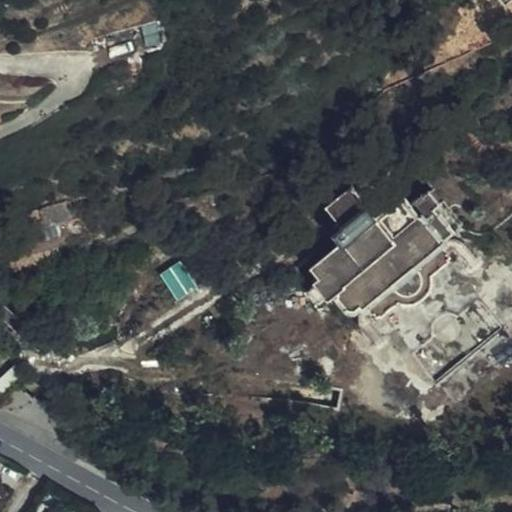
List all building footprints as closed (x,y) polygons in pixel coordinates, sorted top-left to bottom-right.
[(346,222),(364,208),(348,189),(328,207),(344,227),(348,225),(346,222)] [(372,218),(396,198),(387,189),(364,208),(372,218)] [(420,197),(432,211),(438,206),(427,192),(420,197)] [(298,221),(283,193),(247,211),(261,240),(298,221)] [(420,215),(441,243),(451,235),(432,211),(420,197),(419,195),(409,204),(401,194),(398,197),(415,219),(420,215)] [(360,311),(441,243),(420,215),(415,219),(398,197),(396,198),(372,218),(364,208),(346,222),(348,225),(353,232),(341,243),(311,268),(317,275),(312,279),(314,282),(325,297),(327,299),(333,294),(346,310),(351,311),(357,307),(360,311)] [(33,251),(86,234),(77,217),(61,223),(58,221),(26,231),(33,251)] [(334,236),(341,243),(353,232),(348,225),(344,227),(334,236)] [(275,284),(265,249),(240,258),(250,292),(275,284)] [(316,304),(325,297),(314,282),(305,291),(316,304)]
